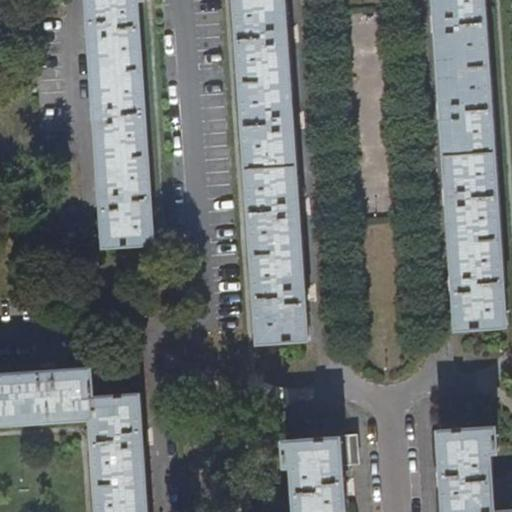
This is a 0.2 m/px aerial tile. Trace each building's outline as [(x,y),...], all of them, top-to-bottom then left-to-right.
[(91,0),(107,243),(156,240),(140,0),(91,0)] [(311,335),(288,0),(240,0),(263,338),(311,335)] [(439,0),(460,325),(509,321),(488,0),(439,0)] [(0,419),(95,413),(102,511),(150,511),(142,391),(96,394),(93,364),(0,370),(0,419)] [(499,424),(444,427),(449,511),(463,511),(482,511),(511,511),(511,507),(498,508),(494,450),(501,449),(499,424)] [(349,511),(345,433),(289,436),(290,462),(296,462),(299,511),(349,511)]
